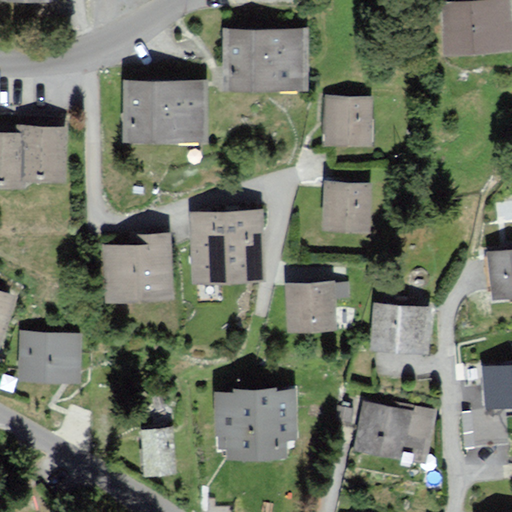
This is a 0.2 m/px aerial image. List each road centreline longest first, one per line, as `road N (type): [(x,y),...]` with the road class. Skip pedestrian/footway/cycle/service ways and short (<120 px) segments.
road 1 (residential): [(455,511),(447,324),(475,259)]
road 2 (unclassified): [(0,57),(85,52),(184,0)]
road 3 (unclassified): [(161,511),(101,467),(0,415)]
